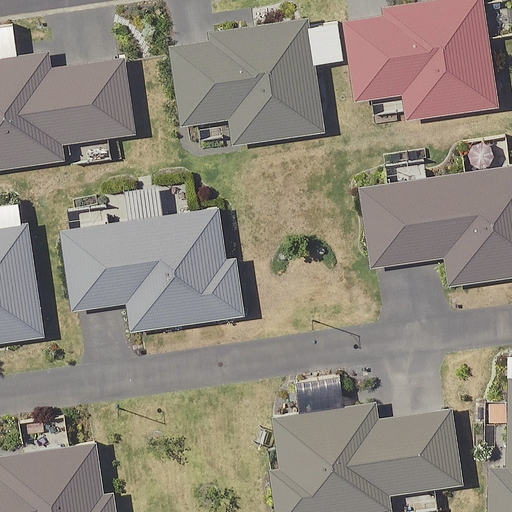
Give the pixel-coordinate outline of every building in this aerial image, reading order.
[(357,102),(368,101),(403,96),(407,119),(496,106),(480,0),(445,0),(345,15),(357,102)] [(21,61),(15,21),(0,23),(0,173),(116,156),(113,134),(133,131),(122,61),(50,72),(47,57),(21,61)] [(328,128),(311,22),(170,45),(183,126),(228,119),(232,144),(328,128)] [(511,169),(507,170),(503,143),(457,149),(461,177),(420,183),(416,161),(383,166),(386,185),(361,189),(373,267),(446,257),(450,288),(511,278),(511,169)] [(191,215),(185,175),(100,188),(102,205),(65,211),(69,233),(63,234),(74,312),(129,304),(133,333),(240,317),(224,210),(191,215)] [(511,511),(511,356),(511,401),(505,401),(504,471),(490,471),(489,511),(511,511)] [(450,414),(377,424),(376,420),(375,409),(275,421),(281,466),(272,467),(277,511),(352,511),(387,508),(385,494),(459,484),(450,414)] [(111,511),(109,499),(101,500),(99,484),(93,448),(0,462),(0,511),(111,511)]
